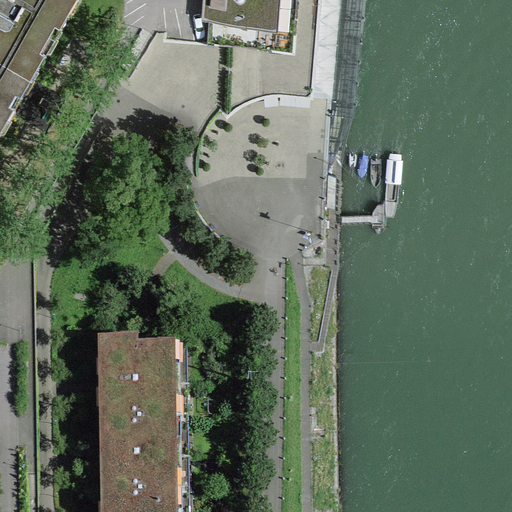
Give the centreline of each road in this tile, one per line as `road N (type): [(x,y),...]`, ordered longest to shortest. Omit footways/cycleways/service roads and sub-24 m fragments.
road 1 (residential): [(46,511),(41,264),(132,102)]
road 2 (residential): [(9,511),(0,389)]
